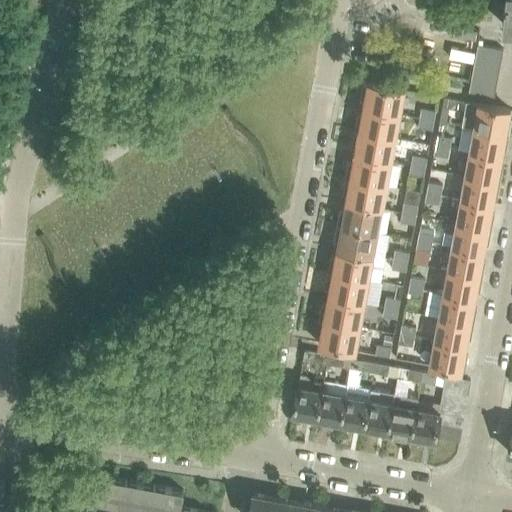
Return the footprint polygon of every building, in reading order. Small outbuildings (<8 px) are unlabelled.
[(504,18),(511,19),(511,0),(504,0),(502,23),(503,23),(504,18)] [(503,47),(500,47),(478,42),(475,54),(501,59),(503,47)] [(501,59),(475,54),(473,66),(499,71),(501,59)] [(499,71),(473,66),(471,78),(496,83),(499,71)] [(471,78),(469,90),(494,95),(496,83),(471,78)] [(400,111),(405,88),(367,81),(367,82),(364,81),(361,97),(369,98),(367,104),(400,111)] [(457,108),(458,98),(444,95),(442,105),(457,108)] [(467,99),(462,123),(473,125),(509,131),(511,117),(508,116),(510,107),(467,99)] [(358,113),(355,127),(396,135),(400,111),(367,104),(367,106),(363,105),(363,106),(367,107),(366,114),(358,113)] [(421,105),(420,114),(434,117),(436,107),(421,105)] [(418,124),(432,127),(434,117),(420,114),(418,124)] [(473,125),(469,149),(501,155),(502,147),(506,148),(509,131),(473,125)] [(360,145),(358,152),(391,159),(396,135),(355,127),(352,144),(360,145)] [(451,135),(437,133),(435,142),(450,145),(451,135)] [(450,145),(435,142),(434,152),(448,155),(450,145)] [(499,164),(501,155),(469,149),(464,172),(500,179),(503,164),(499,164)] [(349,160),(346,175),(387,182),(391,159),(358,152),(358,153),(354,152),(354,153),(358,154),(357,161),(349,160)] [(412,152),(411,162),(425,165),(427,155),(412,152)] [(423,175),(425,165),(411,162),(409,172),(423,175)] [(464,172),(460,196),(492,202),(494,195),(497,195),(500,179),(464,172)] [(345,199),(382,206),(387,182),(346,175),(343,191),(351,192),(350,200),(345,199)] [(443,183),(428,180),(427,190),(441,193),(443,183)] [(441,193),(427,190),(425,200),(439,202),(441,193)] [(492,203),(492,202),(460,196),(456,220),(491,227),(494,211),(491,211),(492,203)] [(340,207),(337,223),(378,230),(382,206),(345,199),(345,200),(349,201),(348,208),(340,207)] [(403,200),(402,210),(416,213),(418,203),(403,200)] [(414,222),(416,213),(402,210),(400,220),(414,222)] [(456,220),(451,244),(483,250),(485,242),(488,242),(491,227),(456,220)] [(337,223),(334,238),(342,240),(341,247),(336,246),(336,247),(340,248),(373,254),(378,230),(337,223)] [(434,231),(420,228),(418,238),(432,240),(434,231)] [(418,238),(413,262),(425,264),(428,250),(430,250),(432,240),(418,238)] [(482,258),(483,250),(451,244),(447,268),(482,274),(485,258),(482,258)] [(331,254),(328,271),(369,278),(373,254),(340,248),(339,256),(331,254)] [(394,248),(393,258),(407,261),(409,251),(394,248)] [(405,270),(407,261),(393,258),(391,268),(405,270)] [(447,268),(442,292),(475,298),(476,289),(479,290),(482,274),(447,268)] [(332,295),(331,296),(364,302),(369,278),(328,271),(325,285),(333,287),(332,294),(327,294),(332,295)] [(425,278),(411,276),(409,286),(423,288),(425,278)] [(423,288),(409,286),(407,295),(421,298),(423,288)] [(473,305),(475,298),(442,292),(438,316),(473,322),(476,306),(473,305)] [(322,301),(319,318),(360,326),(364,302),(331,296),(330,303),(322,301)] [(385,296),(384,306),(398,308),(400,299),(385,296)] [(396,318),(398,308),(384,306),(382,315),(396,318)] [(438,316),(434,340),(466,346),(468,336),(471,337),(473,322),(438,316)] [(355,349),(360,326),(319,318),(317,333),(324,334),(323,341),(319,341),(318,342),(355,349)] [(416,326),(402,324),(400,333),(414,336),(416,326)] [(414,336),(400,333),(398,343),(413,346),(414,336)] [(465,352),(466,346),(434,340),(429,363),(464,369),(467,353),(465,352)] [(389,355),(391,346),(377,343),(375,353),(389,355)] [(303,358),(326,362),(328,351),(305,347),(303,358)] [(328,351),(326,361),(351,366),(353,356),(328,351)] [(353,356),(351,366),(362,368),(374,370),(375,360),(361,358),(353,356)] [(388,363),(375,360),(374,370),(387,373),(388,363)] [(406,376),(421,379),(422,369),(407,366),(406,376)] [(422,369),(421,379),(435,382),(436,372),(422,369)] [(446,374),(443,386),(468,390),(470,378),(446,374)] [(297,383),(292,410),(317,415),(322,387),(322,384),(299,380),(298,383),(297,383)] [(346,392),(341,419),(364,424),(370,389),(358,387),(347,384),(346,392)] [(466,404),(468,390),(443,386),(441,399),(466,404)] [(346,392),(322,387),(317,415),(341,419),(346,392)] [(370,389),(364,424),(387,428),(393,394),(393,393),(370,389)] [(393,394),(387,428),(411,432),(416,406),(417,400),(417,399),(405,396),(393,394)] [(463,416),(466,404),(441,399),(438,410),(440,411),(440,412),(463,416)] [(438,410),(416,406),(411,432),(435,437),(436,434),(438,423),(440,412),(440,411),(438,410)] [(461,427),(463,416),(440,412),(438,423),(461,427)] [(461,427),(438,423),(436,434),(459,439),(461,427)] [(91,504),(66,499),(56,497),(53,511),(208,511),(209,511),(181,506),(184,489),(97,473),(91,504)] [(273,511),(276,496),(253,491),(248,511),(273,511)] [(298,511),(301,500),(276,496),(273,511),(298,511)] [(298,511),(321,511),(323,504),(301,500),(298,511)]
